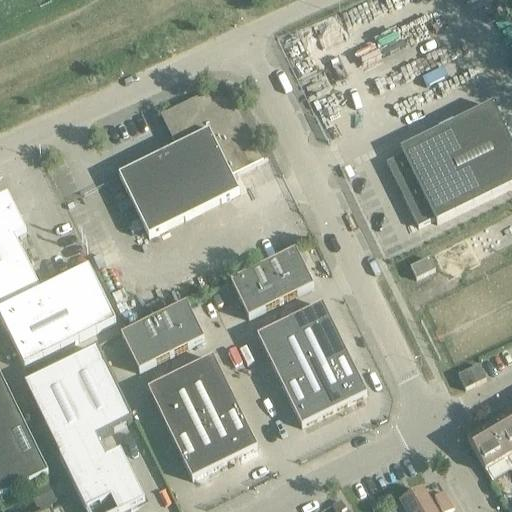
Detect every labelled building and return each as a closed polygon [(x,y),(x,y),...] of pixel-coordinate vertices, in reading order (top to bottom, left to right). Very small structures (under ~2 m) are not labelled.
[(239,197),(229,176),(235,173),(236,173),(258,162),(238,121),(236,117),(233,114),(229,110),(226,108),(223,106),(219,105),(215,104),(211,103),(207,103),(203,104),(199,105),(194,106),(165,121),(176,143),(177,143),(180,150),(119,180),(148,241),(239,197)] [(511,189),(511,151),(491,109),(400,153),(402,158),(386,166),(417,230),(434,222),(436,226),(511,189)] [(0,199),(0,245),(14,239),(25,234),(7,196),(0,199)] [(0,313),(41,294),(14,239),(0,245),(0,313)] [(295,254),(264,269),(273,288),(304,272),(295,254)] [(435,273),(429,261),(410,270),(416,282),(435,273)] [(273,288),(264,269),(230,286),(239,304),(273,288)] [(88,271),(41,294),(0,313),(0,321),(24,371),(115,326),(88,271)] [(313,290),(304,272),(273,288),(282,306),(313,290)] [(282,306),(273,288),(239,304),(248,322),(282,306)] [(186,307),(153,323),(162,341),(195,325),(186,307)] [(322,308),(289,324),(298,344),(332,327),(322,308)] [(162,341),(153,323),(121,339),(130,357),(162,341)] [(298,344),(289,324),(257,340),(266,359),(298,344)] [(203,343),(195,325),(162,341),(171,359),(203,343)] [(340,344),(332,327),(298,344),(306,360),(340,344)] [(171,359),(162,341),(130,357),(139,375),(171,359)] [(306,360),(298,344),(266,359),(274,376),(306,360)] [(351,366),(340,344),(306,360),(317,383),(336,374),(351,366)] [(132,425),(97,353),(24,389),(84,511),(130,511),(144,506),(128,473),(129,473),(120,456),(106,463),(96,443),(132,425)] [(317,383),(306,360),(274,376),(285,398),(301,391),(317,383)] [(212,362),(181,377),(190,394),(221,379),(212,362)] [(366,398),(351,366),(336,374),(351,406),(366,398)] [(464,393),(486,382),(480,369),(479,368),(457,378),(464,393)] [(351,406),(336,374),(317,383),(333,415),(351,406)] [(190,394),(181,377),(148,393),(156,411),(190,394)] [(230,397),(221,379),(190,394),(199,412),(230,397)] [(0,501),(48,478),(0,380),(0,501)] [(333,415),(317,383),(301,391),(317,423),(333,415)] [(317,423),(301,391),(285,398),(301,430),(317,423)] [(199,412),(190,394),(156,411),(165,429),(199,412)] [(239,415),(230,397),(199,412),(207,430),(223,423),(239,415)] [(207,430),(199,412),(165,429),(174,447),(191,439),(207,430)] [(256,451),(239,415),(223,423),(241,459),(256,451)] [(511,471),(511,428),(507,420),(487,431),(511,472),(511,471)] [(241,459),(223,423),(207,430),(225,467),(241,459)] [(225,467),(207,430),(191,439),(208,475),(225,467)] [(511,472),(487,431),(467,443),(491,484),(511,472)] [(208,475),(191,439),(174,447),(192,483),(208,475)] [(49,486),(32,495),(40,511),(57,503),(49,486)] [(433,511),(422,493),(392,510),(393,511),(433,511)] [(449,503),(444,495),(434,501),(439,509),(449,503)] [(345,511),(340,503),(332,508),(334,511),(345,511)] [(452,511),(454,511),(449,503),(439,509),(440,511),(452,511)]
